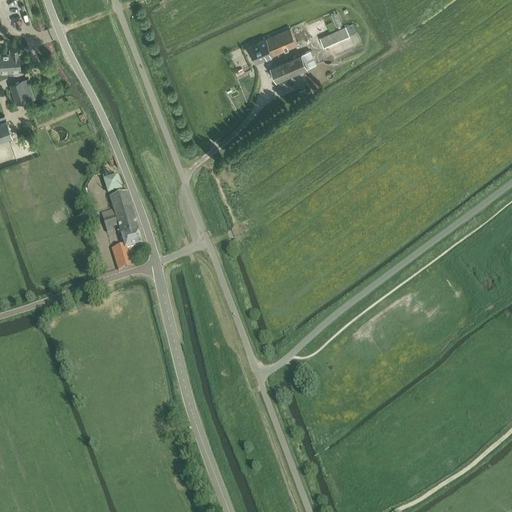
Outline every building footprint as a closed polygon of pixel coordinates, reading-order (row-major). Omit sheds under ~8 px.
[(320,38),(324,47),(357,32),(353,23),(320,38)] [(274,55),(298,45),(290,28),(249,46),(253,55),(252,57),(254,61),(256,61),(256,63),(274,55)] [(0,71),(20,70),(18,46),(9,47),(9,52),(0,52),(0,71)] [(270,67),(277,82),(317,64),(310,50),(270,67)] [(32,97),(26,79),(10,85),(14,96),(9,97),(11,104),(32,97)] [(0,140),(12,137),(6,119),(0,121),(0,140)] [(24,142),(25,143),(26,143),(28,143),(29,142),(30,142),(31,141),(32,139),(32,138),(32,136),(32,135),(31,134),(30,133),(29,132),(27,132),(26,132),(25,132),(24,132),(23,133),(22,134),(22,135),(21,135),(21,136),(21,137),(21,138),(21,139),(22,141),(23,142),(24,142)] [(110,194),(124,189),(119,175),(105,180),(110,194)] [(112,250),(119,272),(134,266),(130,251),(127,251),(126,250),(143,246),(128,193),(110,198),(114,211),(102,214),(106,230),(119,226),(125,246),(112,250)]
